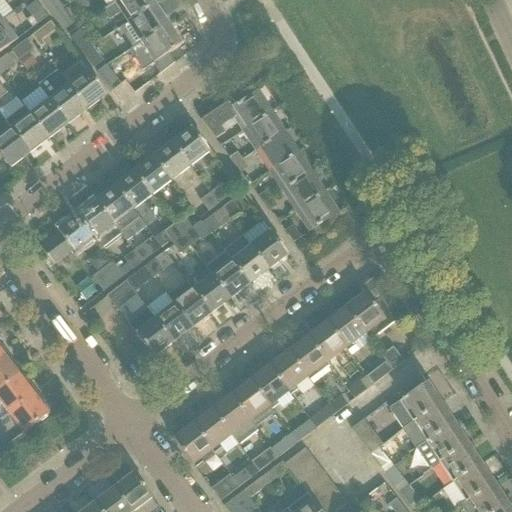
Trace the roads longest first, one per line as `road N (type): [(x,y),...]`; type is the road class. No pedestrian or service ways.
road 1 (unclassified): [(511,434),(389,254),(368,251),(127,427)]
road 2 (unclassified): [(0,224),(211,62),(219,30),(203,0)]
road 3 (unclassified): [(127,427),(0,253)]
road 4 (residential): [(18,511),(127,427)]
